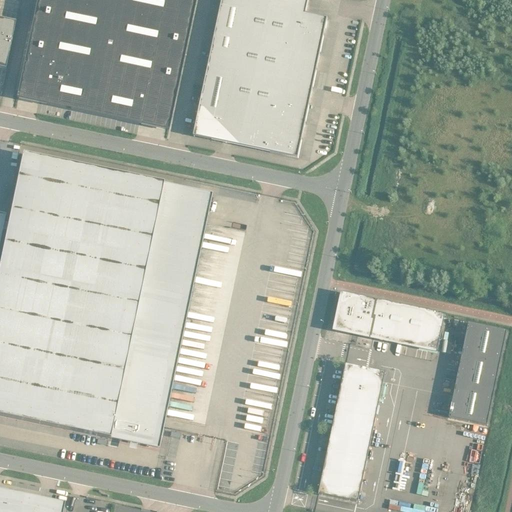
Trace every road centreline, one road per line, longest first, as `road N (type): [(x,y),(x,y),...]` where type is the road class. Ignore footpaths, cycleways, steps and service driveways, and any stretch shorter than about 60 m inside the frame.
road 1 (unclassified): [(342,193),(0,119)]
road 2 (unclassified): [(342,193),(274,511)]
road 3 (unclassified): [(0,459),(247,511)]
road 4 (unclassified): [(383,0),(342,193)]
